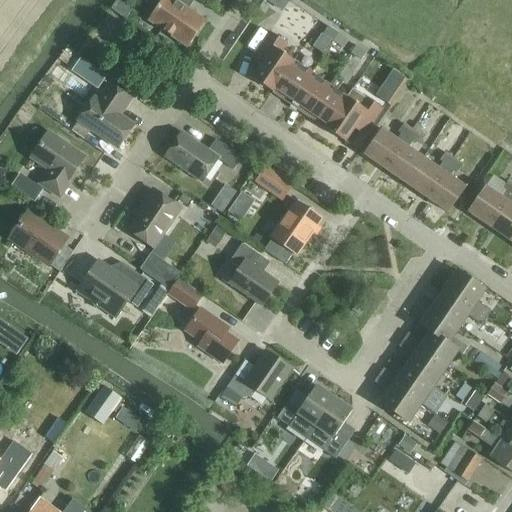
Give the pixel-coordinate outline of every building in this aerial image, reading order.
[(161,0),(147,21),(186,49),(205,21),(188,9),(194,0),(161,0)] [(119,3),(113,12),(124,20),(130,11),(119,3)] [(323,34),(334,41),(338,34),(328,27),(323,34)] [(253,79),(272,92),(295,59),(283,50),(287,43),(270,32),(256,53),(266,60),(253,79)] [(351,53),(362,61),(367,53),(356,46),(351,53)] [(67,51),(60,61),(65,65),(70,68),(77,58),(72,55),(67,51)] [(82,58),(72,71),(98,89),(107,76),(82,58)] [(272,92),(290,104),(313,71),(295,59),(272,92)] [(375,96),(388,105),(405,79),(393,70),(375,96)] [(290,104),(308,117),(330,83),(313,71),(290,104)] [(78,120),(117,148),(133,125),(119,115),(130,98),(108,83),(97,99),(94,97),(78,120)] [(308,117),(325,129),(325,128),(348,95),(330,83),(308,117)] [(348,95),(325,128),(345,142),(354,129),(364,136),(368,130),(382,109),(366,97),(353,89),(348,95)] [(364,155),(385,170),(412,131),(403,125),(398,133),(401,135),(397,141),(381,130),(364,155)] [(385,170),(406,184),(423,159),(408,149),(412,142),(415,145),(420,137),(412,131),(385,170)] [(67,179),(82,157),(66,145),(66,142),(58,136),(54,137),(48,133),(31,156),(48,169),(39,183),(59,196),(69,181),(67,179)] [(165,156),(201,181),(217,159),(233,170),(242,158),(215,139),(207,151),(181,133),(165,156)] [(406,184),(427,199),(453,159),(445,153),(439,161),(442,163),(438,169),(423,159),(406,184)] [(453,159),(427,199),(448,213),(465,187),(450,177),(454,171),(456,173),(462,165),(453,159)] [(249,179),(255,183),(281,200),(292,185),(260,163),(249,179)] [(468,213),(490,228),(511,194),(511,185),(507,182),(502,190),(505,192),(501,198),(485,187),(468,213)] [(32,184),(24,195),(34,201),(41,191),(32,184)] [(226,185),(211,206),(222,214),(237,193),(226,185)] [(144,204),(126,230),(153,248),(180,209),(152,189),(142,203),(144,204)] [(508,241),(509,241),(511,236),(511,194),(490,228),(508,241)] [(272,239),(264,250),(285,265),(292,253),(296,256),(307,241),(321,220),(295,201),(270,238),(272,239)] [(44,230),(47,225),(26,211),(8,238),(48,265),(63,243),(44,230)] [(218,224),(208,238),(216,244),(227,230),(218,224)] [(238,268),(228,283),(261,307),(277,283),(256,269),(264,259),(241,243),(229,261),(238,268)] [(151,254),(140,270),(169,290),(180,275),(151,254)] [(91,295),(93,308),(102,306),(116,315),(126,301),(136,308),(152,285),(126,266),(119,277),(97,261),(79,287),(91,295)] [(456,272),(443,290),(486,319),(490,313),(477,303),(484,291),(456,272)] [(169,292),(167,295),(190,311),(200,296),(178,280),(169,292)] [(160,284),(151,298),(159,304),(169,290),(160,284)] [(443,290),(432,307),(460,327),(467,317),(481,327),(486,319),(443,290)] [(418,326),(428,333),(457,353),(460,355),(466,348),(452,339),(460,327),(432,307),(418,326)] [(224,332),(228,328),(200,309),(184,331),(200,343),(196,347),(221,364),(237,341),(224,332)] [(28,341),(8,326),(0,336),(0,345),(16,357),(28,341)] [(408,334),(403,341),(445,370),(457,353),(428,333),(421,344),(408,334)] [(411,357),(404,368),(432,388),(445,370),(403,341),(398,348),(411,357)] [(225,388),(240,398),(248,397),(253,390),(268,400),(290,369),(265,352),(244,383),(234,376),(225,388)] [(491,361),(484,371),(493,377),(500,367),(491,361)] [(383,369),(378,376),(420,406),(432,388),(404,368),(396,379),(383,369)] [(511,379),(503,374),(496,384),(506,391),(511,382),(511,381),(511,379)] [(420,406),(378,376),(373,383),(386,393),(379,404),(407,424),(420,406)] [(119,393),(102,381),(84,406),(102,418),(119,393)] [(511,412),(511,396),(494,384),(486,395),(511,412)] [(464,385),(456,397),(465,404),(474,392),(464,385)] [(275,419),(305,440),(333,399),(314,386),(303,402),(292,395),(275,419)] [(465,404),(464,406),(473,413),(485,397),(475,390),(474,392),(465,404)] [(333,399),(305,440),(315,447),(334,460),(351,435),(340,427),(351,411),(333,399)] [(109,415),(125,427),(133,415),(117,404),(109,415)] [(477,418),(486,423),(493,412),(484,406),(477,418)] [(263,415),(255,425),(263,431),(270,420),(263,415)] [(437,417),(430,429),(439,435),(447,424),(437,417)] [(507,431),(500,441),(511,448),(511,423),(504,419),(499,426),(507,431)] [(511,448),(500,441),(485,430),(472,422),(466,431),(479,439),(490,447),(492,444),(496,447),(489,457),(511,473),(511,448)] [(403,437),(397,445),(408,454),(415,445),(403,437)] [(443,472),(464,487),(482,461),(455,443),(440,465),(446,468),(443,472)] [(408,475),(415,464),(395,451),(388,461),(408,475)] [(44,466),(31,484),(41,491),(63,459),(52,452),(43,465),(44,466)] [(0,480),(8,468),(0,461),(0,480)] [(367,462),(359,474),(369,481),(377,470),(367,462)] [(212,496),(223,504),(231,491),(221,484),(212,496)] [(322,507),(329,511),(347,511),(351,507),(331,494),(322,507)] [(29,511),(56,511),(38,499),(29,511)]
